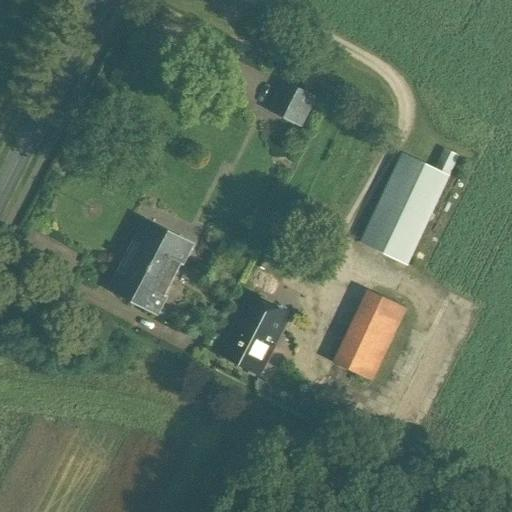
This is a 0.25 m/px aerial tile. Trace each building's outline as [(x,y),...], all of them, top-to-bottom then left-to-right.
[(285,81),(270,109),(300,125),(314,97),(285,81)] [(445,149),(433,168),(450,176),(458,156),(445,149)] [(408,265),(450,176),(433,168),(403,153),(360,243),(408,265)] [(147,221),(111,289),(136,302),(138,298),(158,308),(191,244),(147,221)] [(263,254),(257,266),(263,269),(269,258),(263,254)] [(367,289),(333,361),(373,381),(407,309),(367,289)] [(261,375),(291,313),(250,291),(220,353),(261,375)]
